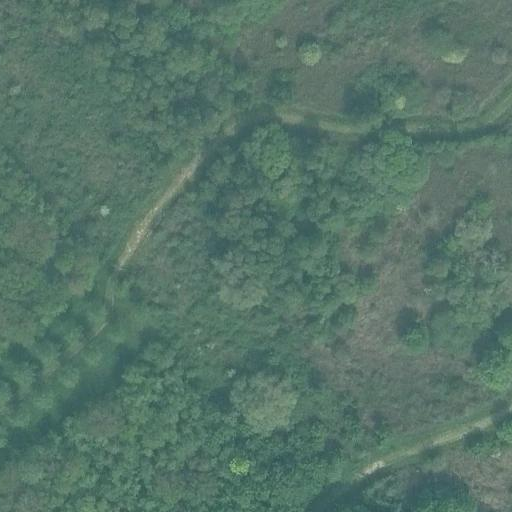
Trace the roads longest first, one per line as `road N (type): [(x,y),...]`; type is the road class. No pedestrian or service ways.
road 1 (track): [(511,90),(479,123),(379,131),(267,114),(236,125),(148,215),(114,273),(0,365)]
road 2 (track): [(511,406),(420,441),(335,487),(314,511)]
